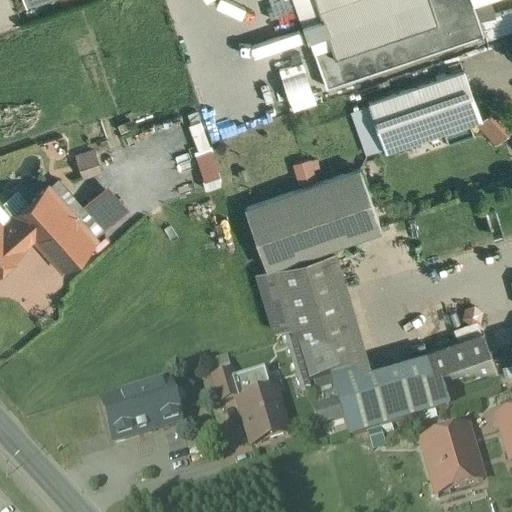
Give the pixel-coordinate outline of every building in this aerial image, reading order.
[(296,0),(304,23),(320,17),(321,20),(302,27),(307,42),(327,35),(330,45),(313,51),(326,89),(344,82),(344,83),(413,59),(412,58),(484,33),(473,3),(482,0),(296,0)] [(511,8),(480,20),(487,39),(511,30),(511,8)] [(464,70),(368,103),(385,151),(481,118),(464,70)] [(251,210),(270,266),(381,227),(361,170),(251,210)] [(95,238),(49,186),(15,217),(32,237),(61,270),(95,238)] [(3,230),(0,226),(0,271),(3,268),(4,264),(20,250),(19,248),(32,237),(16,219),(3,230)] [(333,250),(256,273),(274,332),(293,326),(310,384),(330,378),(331,380),(369,369),(333,250)] [(483,332),(427,352),(440,389),(441,389),(497,369),(483,332)] [(369,369),(331,380),(348,438),(448,408),(441,389),(440,389),(427,352),(369,369)] [(238,398),(230,373),(211,378),(219,404),(238,398)] [(168,385),(100,405),(112,444),(179,424),(168,385)] [(287,436),(274,393),(238,403),(251,446),(287,436)] [(511,415),(496,420),(509,465),(511,464),(511,415)] [(466,429),(420,443),(436,496),(482,483),(466,429)]
